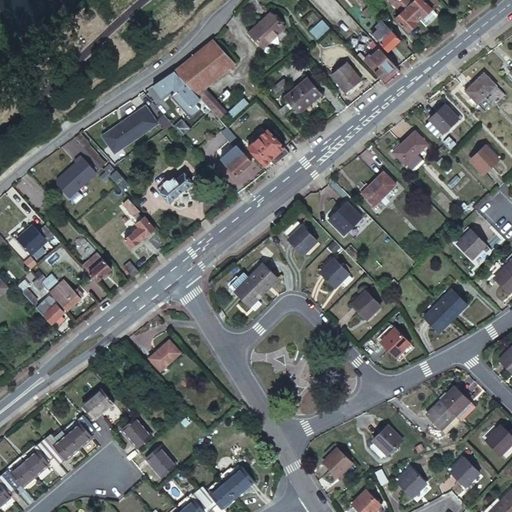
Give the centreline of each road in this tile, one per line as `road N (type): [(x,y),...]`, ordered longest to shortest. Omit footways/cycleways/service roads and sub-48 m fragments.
road 1 (secondary): [(174,267),(510,0)]
road 2 (residential): [(0,188),(186,48),(235,0)]
road 3 (secondary): [(0,406),(174,267)]
road 4 (residential): [(226,353),(281,302),(298,299),(378,392)]
